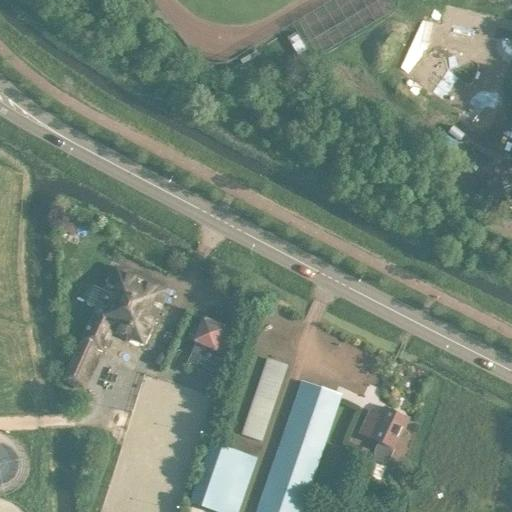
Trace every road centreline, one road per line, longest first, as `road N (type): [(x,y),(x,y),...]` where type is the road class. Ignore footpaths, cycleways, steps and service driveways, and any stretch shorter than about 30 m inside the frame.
road 1 (tertiary): [(511,368),(144,182),(0,95)]
road 2 (track): [(0,421),(72,416),(116,394),(170,319),(218,219)]
